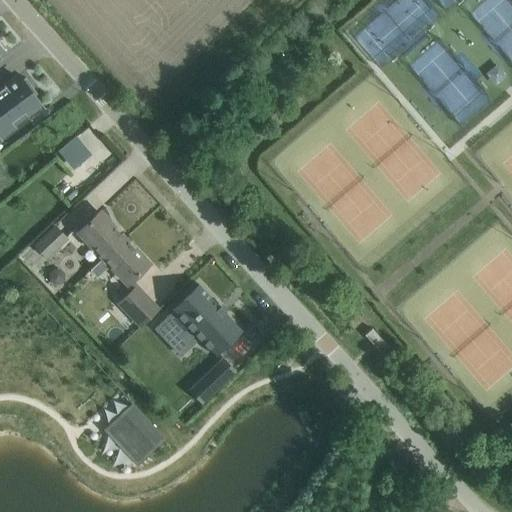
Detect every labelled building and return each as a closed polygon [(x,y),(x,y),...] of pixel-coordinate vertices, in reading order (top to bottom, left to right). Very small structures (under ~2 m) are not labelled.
[(37,94),(25,78),(21,81),(17,77),(16,77),(17,78),(5,86),(0,89),(0,133),(2,137),(15,128),(41,108),(32,97),(37,94)] [(86,171),(111,148),(90,125),(65,148),(86,171)] [(78,232),(103,258),(124,238),(99,212),(78,232)] [(53,225),(33,244),(45,257),(65,238),(53,225)] [(102,272),(110,265),(128,284),(148,264),(124,238),(103,258),(96,265),(102,272)] [(174,312),(167,319),(184,336),(191,330),(199,338),(210,350),(210,351),(215,356),(217,355),(215,353),(240,329),(225,313),(226,313),(219,306),(198,284),(197,284),(196,285),(198,287),(173,311),(174,312)] [(136,287),(117,305),(138,327),(157,309),(136,287)] [(380,353),(388,346),(372,328),(364,335),(380,353)] [(223,357),(188,390),(202,404),(236,371),(223,357)] [(133,406),(107,430),(137,462),(163,438),(133,406)]
